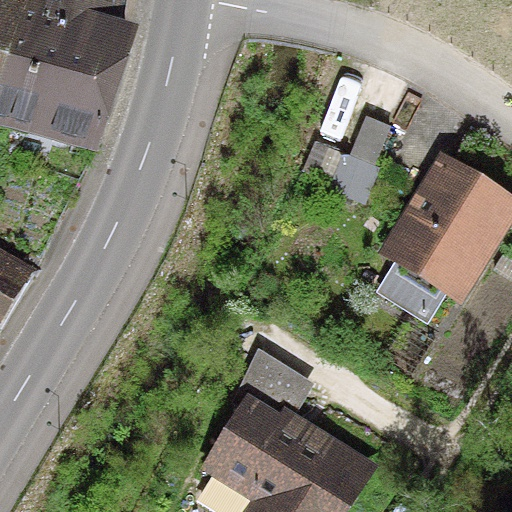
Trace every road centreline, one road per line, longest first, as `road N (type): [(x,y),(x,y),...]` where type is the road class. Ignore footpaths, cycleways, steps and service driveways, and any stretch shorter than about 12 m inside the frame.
road 1 (tertiary): [(0,425),(113,236),(160,126),(186,2)]
road 2 (residential): [(511,117),(390,40),(186,2)]
